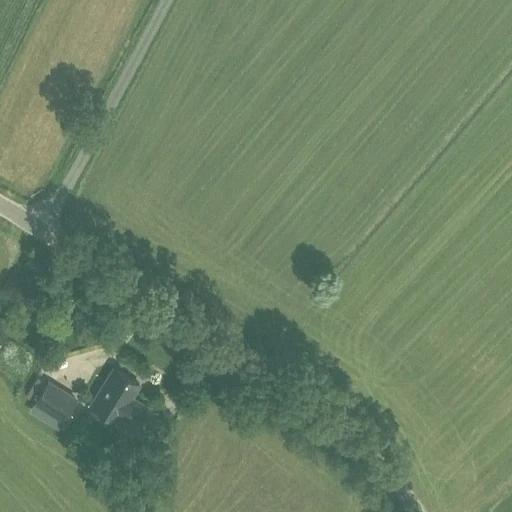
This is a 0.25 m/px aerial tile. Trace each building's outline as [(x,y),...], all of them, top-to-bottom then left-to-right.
[(366,377),(404,340),(390,325),(352,362),(366,377)] [(417,399),(431,412),(465,376),(451,362),(417,399)] [(120,415),(139,428),(151,409),(131,396),(140,383),(114,367),(92,403),(117,419),(120,415)] [(58,424),(74,399),(45,381),(30,405),(58,424)] [(415,446),(411,471),(428,474),(432,448),(447,451),(449,437),(443,436),(445,426),(433,424),(429,449),(415,446)] [(156,440),(146,456),(158,463),(168,447),(156,440)]
